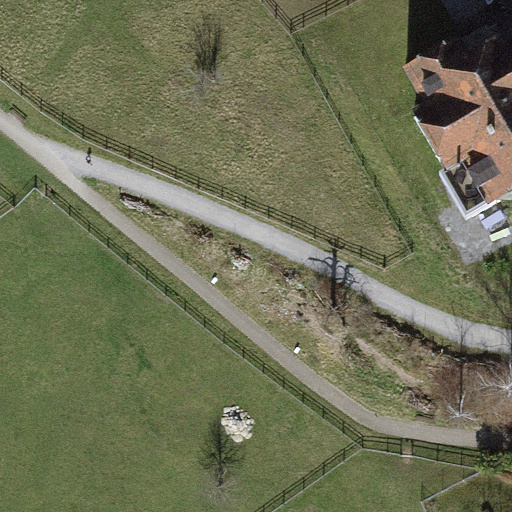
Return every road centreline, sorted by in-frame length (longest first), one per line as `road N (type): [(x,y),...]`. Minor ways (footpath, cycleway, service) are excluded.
road 1 (track): [(0,116),(46,153),(324,264),(411,314),(511,344)]
road 2 (track): [(511,434),(371,416),(322,389),(46,153)]
